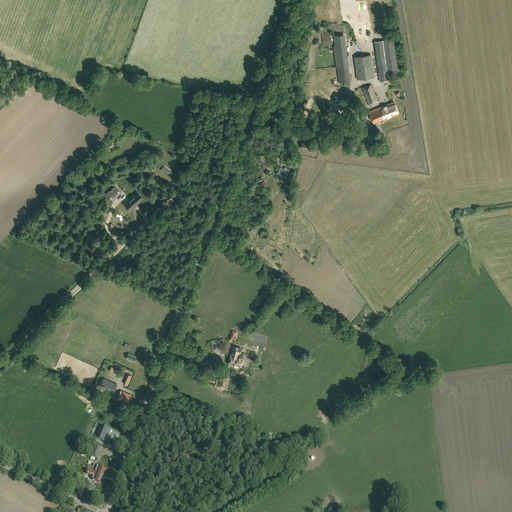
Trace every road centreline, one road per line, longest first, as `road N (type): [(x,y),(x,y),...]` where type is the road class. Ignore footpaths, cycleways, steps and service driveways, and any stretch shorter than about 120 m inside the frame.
road 1 (unclassified): [(107,511),(292,0)]
road 2 (track): [(244,133),(0,367)]
road 3 (unknown): [(250,116),(341,116),(353,47),(369,39)]
